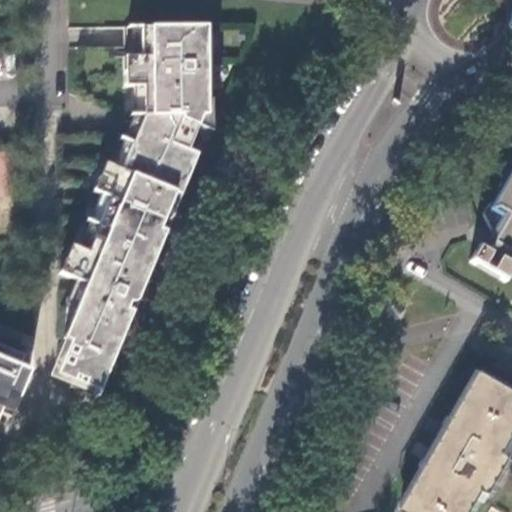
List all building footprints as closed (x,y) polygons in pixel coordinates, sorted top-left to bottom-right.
[(205,113),(204,27),(139,27),(139,56),(122,56),(122,57),(130,57),(131,70),(122,71),(123,86),(141,86),(142,115),(160,115),(160,120),(193,133),(200,114),(207,114),(205,113)] [(160,115),(142,115),(139,123),(134,135),(148,134),(196,154),(197,143),(200,114),(193,133),(160,120),(160,115)] [(196,154),(148,134),(134,135),(129,147),(120,170),(103,163),(103,164),(107,165),(102,178),(97,176),(92,191),(99,194),(99,195),(108,199),(86,252),(78,248),(72,262),(64,258),(58,273),(85,284),(80,297),(63,338),(82,346),(71,373),(101,385),(131,312),(132,313),(132,312),(125,309),(128,302),(130,302),(132,302),(133,302),(134,301),(136,300),(164,232),(168,234),(168,233),(159,228),(162,220),(164,220),(165,220),(166,220),(168,219),(170,217),(196,154)] [(0,233),(7,234),(8,214),(7,214),(10,152),(0,151),(0,233)] [(511,169),(489,211),(499,217),(488,237),(481,249),(478,245),(470,259),(506,280),(511,271),(511,169)] [(0,410),(23,355),(0,346),(0,410)] [(468,383),(397,506),(398,511),(465,511),(477,492),(483,495),(505,457),(499,454),(511,431),(511,399),(511,394),(483,379),(468,383)]
